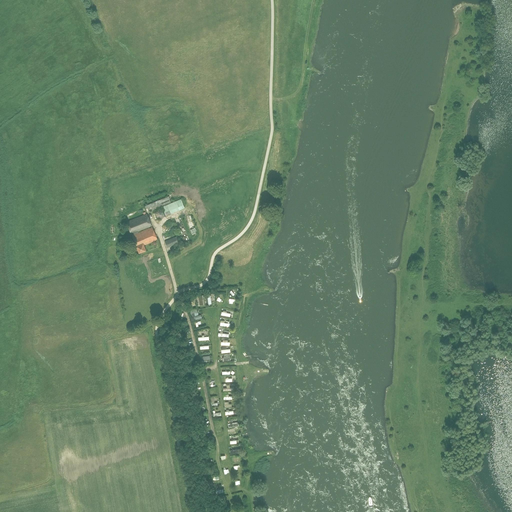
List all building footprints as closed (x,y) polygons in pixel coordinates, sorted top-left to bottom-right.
[(168,196),(145,206),(147,212),(170,202),(168,196)] [(181,199),(162,206),(166,215),(184,207),(181,199)] [(138,231),(152,226),(147,214),(126,222),(131,234),(133,234),(138,231)] [(152,227),(132,235),(139,253),(146,250),(144,245),(157,239),(152,227)] [(176,237),(165,241),(167,248),(178,243),(176,237)] [(239,269),(242,258),(234,257),(233,260),(235,261),(234,264),(232,264),(231,267),(239,269)] [(220,263),(223,267),(229,261),(226,258),(220,263)] [(218,338),(227,338),(227,335),(224,335),(224,332),(222,332),(222,328),(218,328),(218,338)]
